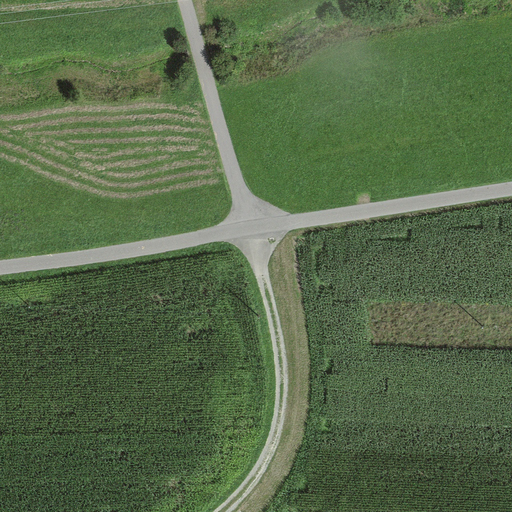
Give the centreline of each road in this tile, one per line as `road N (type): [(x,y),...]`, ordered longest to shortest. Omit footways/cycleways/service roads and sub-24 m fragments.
road 1 (track): [(224,511),(264,461),(281,407),(277,343),(247,230)]
road 2 (unclassified): [(247,230),(511,187)]
road 3 (unclassified): [(0,265),(247,230)]
road 4 (residential): [(247,230),(183,0)]
